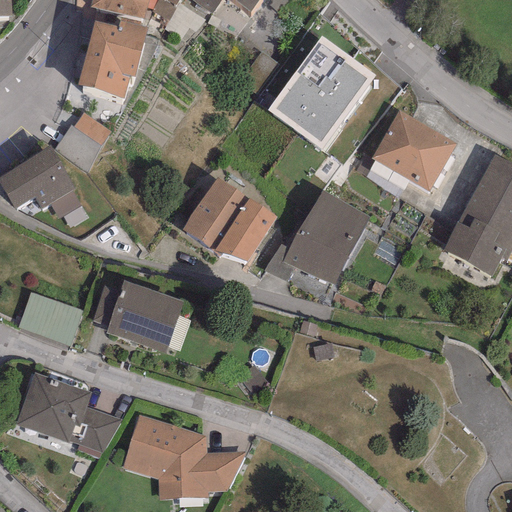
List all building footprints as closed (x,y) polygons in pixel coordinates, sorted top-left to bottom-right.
[(0,0),(0,17),(11,17),(9,0),(0,0)] [(147,0),(91,0),(90,7),(121,14),(143,20),(147,0)] [(177,0),(157,0),(152,12),(169,21),(176,7),(174,6),(177,0)] [(258,0),(191,0),(211,13),(221,0),(232,0),(250,12),(258,0)] [(148,22),(143,20),(121,14),(117,27),(116,31),(144,38),(148,22)] [(117,27),(93,21),(76,86),(123,98),(129,77),(133,78),(144,38),(116,31),(117,27)] [(374,76),(320,36),(266,110),(320,150),(374,76)] [(281,66),(260,51),(237,84),(259,98),(281,66)] [(456,144),(398,110),(369,158),(427,193),(456,144)] [(73,127),(99,146),(110,131),(82,113),(73,127)] [(87,174),(99,146),(73,127),(70,125),(53,151),(87,174)] [(75,188),(49,147),(0,176),(0,186),(14,210),(33,198),(40,209),(48,204),(58,219),(80,205),(71,190),(75,188)] [(511,164),(493,154),(442,250),(491,276),(501,258),(511,263),(511,164)] [(275,217),(216,178),(180,229),(213,252),(246,262),(275,217)] [(369,217),(321,191),(288,249),(281,262),(294,268),(332,287),(369,217)] [(286,282),(294,268),(281,262),(288,249),(280,245),(263,272),(286,282)] [(182,301),(122,281),(119,290),(107,326),(107,327),(105,333),(164,353),(182,301)] [(92,322),(107,327),(107,326),(119,290),(103,285),(92,322)] [(83,310),(28,293),(17,328),(71,346),(83,310)] [(85,408),(90,393),(32,373),(15,425),(67,443),(68,441),(73,426),(78,428),(85,408)] [(122,420),(85,408),(78,428),(73,426),(68,441),(79,445),(76,450),(98,458),(100,454),(122,420)] [(204,436),(137,415),(121,469),(157,480),(158,501),(206,498),(206,493),(205,453),(204,436)] [(244,453),(205,453),(206,493),(226,492),(244,453)]
